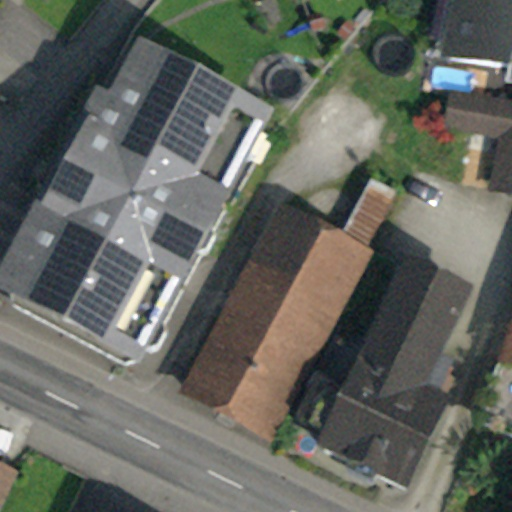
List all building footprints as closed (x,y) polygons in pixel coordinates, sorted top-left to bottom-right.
[(511,0),(462,0),(450,60),(511,69),(511,0)] [(4,299),(130,363),(247,134),(121,70),(4,299)] [(278,221),(184,403),(253,438),(347,257),(278,221)] [(411,286),(332,461),(405,494),(442,412),(418,401),(460,308),(411,286)] [(511,337),(501,368),(511,371),(511,337)]
